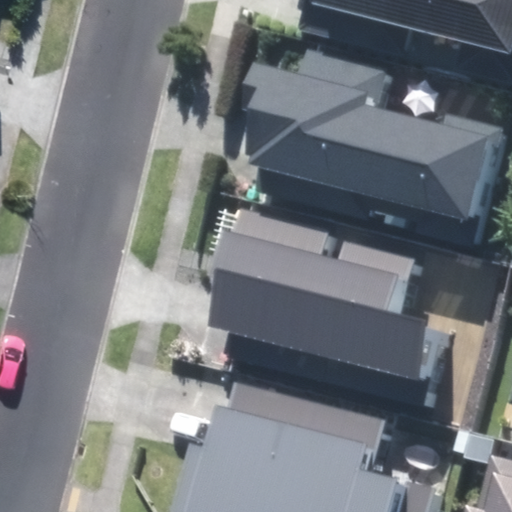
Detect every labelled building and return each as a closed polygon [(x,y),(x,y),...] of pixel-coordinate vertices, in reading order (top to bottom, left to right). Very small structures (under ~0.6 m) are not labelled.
[(311,33),(511,82),(511,0),(319,0),(318,6),(311,33)] [(423,229),(488,246),(511,151),(511,129),(460,117),(458,126),(394,110),(403,72),(327,53),(320,81),(282,72),(267,133),(281,136),(278,150),(272,172),(428,211),(423,229)] [(242,361),(438,409),(458,332),(413,321),(426,268),(359,252),(356,266),(337,262),(344,234),(259,213),(240,293),(247,295),(243,313),(237,335),(247,338),(242,361)] [(446,511),(454,483),(389,467),(403,413),(253,375),(243,411),(235,444),(223,441),(205,511),(446,511)] [(511,511),(511,459),(508,459),(494,511),(511,511)]
